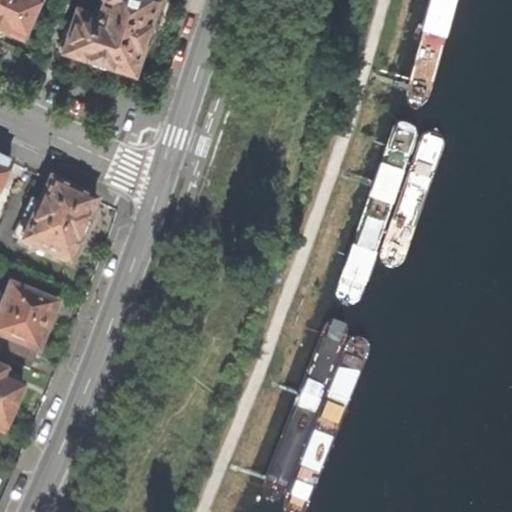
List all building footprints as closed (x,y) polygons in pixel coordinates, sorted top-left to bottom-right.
[(40,0),(0,0),(0,31),(3,31),(4,29),(24,37),(40,0)] [(79,10),(82,0),(62,0),(57,11),(76,18),(79,10)] [(105,0),(106,2),(102,13),(97,16),(79,10),(76,18),(66,51),(92,59),(90,64),(108,70),(109,65),(135,73),(144,45),(149,46),(152,38),(155,29),(150,27),(158,0),(105,0)] [(101,0),(82,0),(79,10),(97,16),(102,13),(106,2),(101,0)] [(421,0),(405,102),(404,110),(410,116),(423,115),(430,106),(446,0),(421,0)] [(385,138),(328,291),(326,300),(329,308),(337,311),(349,307),(411,143),(408,133),(400,130),(393,131),(385,138)] [(0,187),(11,163),(0,157),(0,187)] [(22,242),(68,263),(77,243),(82,246),(92,224),(87,221),(96,202),(72,191),(50,181),(40,203),(31,199),(23,218),(31,222),(22,242)] [(393,201),(349,307),(348,318),(355,327),(365,328),(374,320),(417,205),(417,197),(409,193),(400,193),(393,201)] [(0,309),(0,338),(6,340),(37,352),(43,335),(55,305),(9,287),(5,298),(0,309)] [(322,341),(258,491),(254,501),(259,511),(268,511),(269,511),(279,504),(346,349),(345,339),(337,334),(328,334),(322,341)] [(37,352),(6,340),(0,356),(0,359),(29,371),(37,352)] [(349,362),(285,511),(312,511),(374,370),(373,359),(365,354),(356,355),(349,362)] [(6,374),(0,371),(0,433),(3,434),(14,408),(22,388),(3,380),(6,374)]
